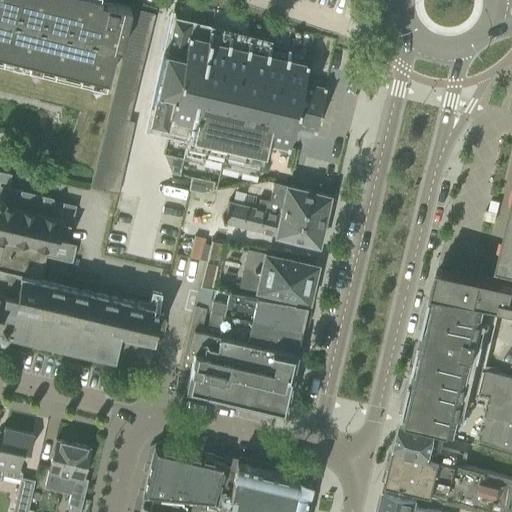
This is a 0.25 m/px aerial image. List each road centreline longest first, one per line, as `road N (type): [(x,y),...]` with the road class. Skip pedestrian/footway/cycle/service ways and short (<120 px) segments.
road 1 (residential): [(411,31),(312,447)]
road 2 (residential): [(363,458),(463,47)]
road 3 (residential): [(312,447),(167,413),(137,427)]
road 4 (residential): [(137,427),(101,403),(0,380)]
